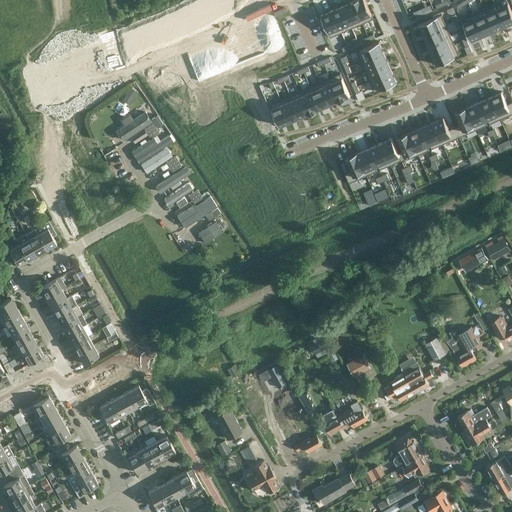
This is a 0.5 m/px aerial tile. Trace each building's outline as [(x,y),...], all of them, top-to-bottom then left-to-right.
[(352,1),(342,5),(352,28),(363,23),(353,0),(352,0),(352,1)] [(352,0),(353,0),(363,23),(374,18),(365,0),(352,0)] [(511,11),(507,0),(502,0),(495,3),(505,26),(511,22),(511,11)] [(495,3),(484,8),(494,31),(505,26),(495,3)] [(342,5),(332,10),(342,32),(352,28),(342,5)] [(484,8),(473,13),(483,35),(494,31),(484,8)] [(332,10),(321,14),(331,37),(342,32),(332,10)] [(473,13),(461,18),(471,40),(483,35),(473,13)] [(442,14),(419,24),(424,34),(446,24),(442,14)] [(446,24),(424,34),(428,44),(451,34),(446,24)] [(451,34),(428,44),(432,54),(455,44),(451,34)] [(356,37),(346,41),(346,43),(347,45),(349,49),(354,47),(359,45),(356,37)] [(379,41),(357,51),(361,61),(384,51),(379,41)] [(455,44),(432,54),(437,64),(459,55),(455,44)] [(384,51),(361,61),(366,71),(388,61),(384,51)] [(388,61),(366,71),(370,81),(393,71),(388,61)] [(393,71),(370,81),(374,91),(397,82),(393,71)] [(340,73),(330,77),(340,100),(347,98),(346,97),(350,96),(340,73)] [(330,77),(320,82),(330,104),(339,100),(339,101),(340,100),(330,77)] [(320,82),(310,86),(320,109),(330,104),(320,82)] [(310,86),(300,90),(310,113),(317,110),(320,109),(310,86)] [(357,86),(354,88),(356,94),(359,100),(359,101),(366,98),(362,90),(360,91),(357,86)] [(122,99),(130,104),(137,91),(130,87),(122,99)] [(300,90),(290,94),(300,117),(309,113),(310,114),(310,113),(300,90)] [(502,91),(491,96),(501,119),(511,113),(511,101),(507,103),(502,91)] [(290,94),(280,99),(290,121),(300,117),(290,94)] [(491,96),(480,101),(490,123),(501,119),(491,96)] [(280,99),(270,103),(280,126),(290,121),(280,99)] [(467,106),(466,106),(476,129),(487,124),(478,102),(467,106)] [(149,117),(142,105),(114,124),(121,134),(149,117)] [(461,124),(455,126),(459,137),(476,129),(466,106),(455,111),(461,124)] [(444,116),(433,121),(443,144),(459,137),(455,126),(449,129),(444,116)] [(433,121),(422,126),(432,149),(443,144),(433,121)] [(144,128),(148,134),(157,128),(156,127),(153,122),(144,128)] [(409,131),(408,131),(418,154),(429,150),(420,127),(409,131)] [(157,128),(148,134),(151,139),(160,133),(157,128)] [(408,131),(397,136),(407,159),(418,154),(408,131)] [(168,147),(172,144),(164,132),(133,153),(141,164),(168,147)] [(392,137),(381,142),(391,165),(402,160),(392,137)] [(381,142),(370,147),(380,169),(391,165),(381,142)] [(174,156),(168,147),(141,164),(148,173),(174,156)] [(357,152),(367,175),(378,170),(368,148),(357,152)] [(351,170),(345,172),(349,183),(367,175),(357,152),(346,157),(351,170)] [(170,167),(179,161),(175,156),(166,162),(170,167)] [(182,166),(179,161),(170,167),(173,172),(182,166)] [(197,175),(192,168),(181,175),(177,171),(156,185),(163,198),(187,181),(197,175)] [(169,207),(193,190),(187,181),(163,198),(169,207)] [(22,205),(36,197),(31,189),(17,197),(22,205)] [(188,195),(192,200),(201,194),(197,189),(188,195)] [(201,194),(192,200),(195,206),(204,200),(201,194)] [(204,207),(199,211),(195,207),(177,218),(184,229),(208,213),(204,207)] [(30,220),(35,217),(30,210),(26,212),(27,214),(30,220)] [(215,216),(212,211),(205,215),(209,220),(215,216)] [(48,221),(35,228),(47,248),(56,243),(52,236),(55,234),(56,234),(49,220),(48,221)] [(207,245),(225,232),(217,221),(199,233),(207,245)] [(35,228),(25,233),(28,238),(37,254),(47,248),(35,228)] [(25,233),(16,238),(19,244),(27,259),(37,254),(28,238),(25,233)] [(487,248),(493,258),(510,248),(504,238),(487,248)] [(12,253),(6,256),(12,268),(27,259),(19,244),(9,249),(12,253)] [(481,254),(486,263),(490,260),(483,246),(456,261),(459,267),(481,254)] [(6,256),(1,260),(7,271),(12,268),(6,256)] [(504,265),(497,268),(501,275),(507,271),(504,265)] [(60,276),(56,278),(40,287),(46,297),(61,288),(65,285),(60,276)] [(61,288),(46,297),(51,306),(66,297),(61,288)] [(51,306),(56,315),(77,304),(72,294),(66,297),(51,306)] [(94,294),(87,298),(90,303),(97,299),(97,298),(95,294),(94,294)] [(11,297),(0,302),(0,315),(1,315),(16,307),(11,297)] [(100,303),(92,308),(98,317),(105,312),(100,303)] [(62,325),(81,314),(82,313),(77,304),(56,315),(62,325)] [(491,321),(501,339),(505,336),(508,340),(511,337),(511,306),(508,309),(511,315),(511,324),(508,326),(503,317),(501,318),(500,316),(491,321)] [(16,307),(1,315),(6,325),(22,316),(16,307)] [(479,312),(474,315),(478,321),(479,320),(484,330),(488,327),(479,312)] [(67,334),(82,325),(87,323),(81,314),(62,325),(67,334)] [(106,315),(102,317),(107,324),(111,322),(106,315)] [(6,325),(12,334),(27,325),(22,316),(6,325)] [(12,334),(17,344),(32,335),(27,325),(12,334)] [(82,325),(67,334),(72,344),(88,335),(82,325)] [(111,335),(106,325),(102,327),(107,337),(111,335)] [(481,345),(482,345),(475,334),(479,332),(476,326),(472,328),(471,326),(458,333),(459,334),(457,335),(455,336),(453,337),(447,341),(454,349),(453,349),(462,365),(476,357),(472,350),(476,348),(474,345),(479,342),(481,345)] [(116,332),(111,335),(107,337),(106,337),(108,341),(118,336),(116,332)] [(32,335),(17,344),(12,347),(17,356),(22,353),(38,344),(32,335)] [(88,335),(72,344),(78,353),(93,344),(88,335)] [(446,354),(437,337),(426,343),(435,360),(446,354)] [(444,337),(440,338),(445,352),(449,350),(444,337)] [(316,354),(328,348),(323,339),(311,346),(316,354)] [(357,340),(349,346),(351,351),(360,345),(357,340)] [(38,344),(22,353),(28,363),(43,354),(38,344)] [(93,344),(78,353),(83,363),(99,354),(93,344)] [(369,364),(364,354),(350,362),(355,372),(369,364)] [(9,361),(8,362),(4,364),(9,374),(14,371),(9,361)] [(402,367),(402,368),(404,372),(406,375),(415,392),(429,384),(427,379),(434,375),(431,370),(423,374),(417,362),(403,370),(402,367)] [(230,366),(227,369),(232,377),(236,375),(230,366)] [(387,394),(385,395),(388,400),(392,398),(392,399),(399,395),(401,400),(415,392),(406,375),(404,372),(404,373),(396,377),(397,379),(393,381),(394,382),(386,387),(389,393),(387,394)] [(138,384),(129,390),(137,405),(147,400),(149,404),(155,401),(147,387),(141,390),(138,384)] [(511,384),(503,389),(511,404),(511,405),(511,411),(511,410),(511,384)] [(129,390),(119,395),(128,410),(137,405),(129,390)] [(306,392),(299,396),(307,410),(314,406),(306,392)] [(49,395),(42,399),(30,405),(36,415),(39,414),(54,405),(49,395)] [(119,395),(110,400),(118,416),(128,410),(119,395)] [(208,396),(201,400),(204,406),(214,401),(210,395),(208,396)] [(497,412),(503,409),(497,398),(491,401),(497,412)] [(110,400),(100,406),(109,421),(118,416),(110,400)] [(346,413),(339,417),(344,426),(345,428),(352,424),(354,426),(368,418),(358,401),(351,405),(353,409),(346,413)] [(54,405),(39,414),(44,423),(59,414),(54,405)] [(158,407),(151,411),(153,416),(161,413),(158,407)] [(457,416),(465,430),(492,415),(487,407),(472,416),(468,410),(457,416)] [(229,408),(214,416),(227,439),(242,431),(229,408)] [(344,426),(339,417),(338,417),(333,409),(322,415),(326,424),(325,425),(330,433),(344,426)] [(507,416),(503,409),(497,412),(496,413),(500,420),(507,416)] [(13,415),(19,425),(25,422),(20,412),(13,415)] [(59,414),(44,423),(49,432),(65,424),(59,414)] [(144,418),(137,423),(139,426),(146,422),(144,418)] [(287,439),(294,435),(285,418),(279,421),(287,439)] [(487,418),(465,430),(474,444),(484,438),(482,435),(496,427),(497,424),(495,420),(492,420),(488,421),(487,418)] [(31,430),(27,424),(21,428),(24,434),(31,430)] [(65,424),(49,432),(55,442),(50,445),(53,450),(64,444),(61,439),(70,434),(65,424)] [(151,430),(147,424),(142,427),(145,433),(151,430)] [(125,427),(115,433),(118,438),(128,433),(125,427)] [(30,432),(24,435),(27,440),(33,437),(30,432)] [(310,436),(295,444),(299,451),(306,447),(308,452),(323,444),(317,433),(311,437),(310,436)] [(157,440),(165,455),(175,450),(166,434),(157,440)] [(422,455),(414,440),(412,441),(408,435),(395,442),(399,449),(401,452),(400,454),(394,458),(394,460),(397,466),(400,467),(402,465),(422,455)] [(23,436),(22,436),(17,439),(21,446),(26,443),(26,442),(23,436)] [(165,455),(157,440),(147,445),(156,461),(165,455)] [(224,440),(216,444),(222,455),(230,451),(224,440)] [(486,452),(495,447),(491,441),(487,444),(488,445),(483,448),(486,452)] [(0,460),(8,456),(13,453),(7,444),(2,446),(0,447),(0,460)] [(66,462),(82,454),(76,444),(67,449),(64,444),(53,450),(56,456),(61,453),(66,462)] [(240,449),(248,462),(256,458),(248,444),(240,449)] [(146,466),(156,461),(147,445),(138,451),(146,466)] [(146,466),(138,451),(136,447),(126,453),(137,472),(146,466)] [(28,464),(37,459),(34,453),(25,458),(28,464)] [(66,462),(72,472),(87,463),(82,454),(66,462)] [(422,455),(402,465),(409,477),(416,473),(417,476),(424,472),(426,474),(430,472),(429,469),(430,469),(422,455)] [(8,456),(0,460),(0,473),(7,469),(10,475),(21,468),(18,463),(13,466),(8,456)] [(267,467),(263,459),(252,466),(256,473),(246,478),(253,490),(263,485),(267,492),(278,486),(274,478),(276,477),(269,466),(267,467)] [(486,466),(494,480),(511,469),(511,463),(510,460),(504,463),(505,465),(501,467),(497,459),(486,466)] [(72,484),(77,481),(92,473),(87,463),(72,472),(66,475),(72,484)] [(37,476),(44,472),(39,464),(33,467),(37,476)] [(370,482),(385,474),(379,464),(364,473),(370,482)] [(13,480),(4,485),(9,495),(24,486),(29,484),(29,483),(24,474),(21,468),(10,475),(13,480)] [(194,472),(189,475),(186,469),(176,475),(188,496),(203,487),(194,472)] [(324,475),(327,481),(338,474),(335,469),(324,475)] [(511,486),(509,482),(511,479),(511,469),(494,480),(502,494),(511,488),(511,486)] [(92,473),(77,481),(72,484),(78,497),(86,492),(85,490),(98,482),(92,473)] [(313,490),(318,499),(320,498),(321,499),(324,504),(346,491),(346,490),(355,484),(349,473),(339,478),(339,477),(324,486),(323,484),(313,490)] [(167,480),(176,496),(185,490),(176,475),(167,480)] [(419,478),(405,486),(409,494),(424,486),(419,478)] [(158,486),(166,501),(176,496),(167,480),(158,486)] [(24,486),(9,495),(14,504),(30,496),(34,493),(29,484),(24,486)] [(156,507),(166,501),(158,486),(148,491),(156,507)] [(409,494),(405,486),(386,497),(386,498),(378,503),(382,510),(409,494)] [(424,511),(437,511),(451,504),(443,490),(437,494),(437,493),(436,492),(435,492),(434,492),(434,493),(433,493),(433,494),(432,494),(432,495),(432,496),(425,501),(429,508),(424,511)] [(414,492),(397,502),(402,511),(410,511),(415,509),(412,503),(419,499),(414,492)] [(30,496),(14,504),(18,511),(22,511),(35,505),(30,496)] [(35,505),(22,511),(45,511),(40,502),(35,505)]
